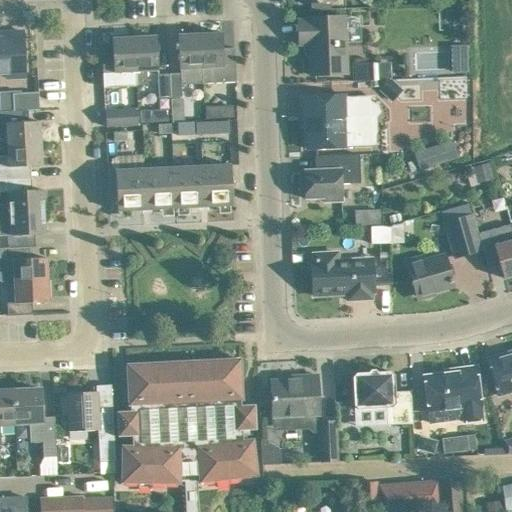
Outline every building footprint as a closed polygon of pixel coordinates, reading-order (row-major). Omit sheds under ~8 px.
[(361,13),(361,30),(374,30),(375,14),(361,13)] [(309,45),(310,75),(347,74),(347,73),(346,73),(344,18),(344,17),(308,18),(308,20),(298,20),(299,45),(309,45)] [(23,31),(5,32),(5,37),(0,37),(0,73),(7,73),(7,78),(25,77),(23,31)] [(236,82),(234,48),(223,49),(222,33),(200,34),(202,84),(236,82)] [(181,73),(169,74),(170,98),(182,97),(181,85),(202,84),(201,68),(200,34),(177,35),(179,69),(180,69),(181,73)] [(156,36),(134,37),(136,72),(136,85),(147,84),(146,71),(158,71),(156,36)] [(136,85),(136,72),(134,37),(112,39),(113,55),(102,56),(103,75),(114,74),(113,73),(125,72),(126,85),(136,85)] [(390,62),(364,63),(354,63),(354,81),(365,81),(391,80),(390,62)] [(467,63),(450,63),(451,73),(467,73),(467,63)] [(170,98),(169,74),(157,75),(158,98),(170,98)] [(12,94),(13,111),(28,110),(28,111),(39,110),(38,92),(12,94)] [(321,96),(301,97),(302,113),(305,113),(305,127),(302,127),(302,128),(304,128),(305,149),(325,148),(345,147),(345,146),(373,145),(372,117),(369,117),(369,97),(345,98),(345,97),(345,95),(321,96)] [(138,126),(137,109),(105,111),(106,127),(138,126)] [(7,145),(41,144),(40,121),(28,122),(28,111),(28,110),(13,111),(0,111),(0,135),(6,135),(7,145)] [(205,122),(206,134),(229,133),(228,121),(205,122)] [(206,134),(205,122),(196,123),(196,135),(206,134)] [(452,140),(446,142),(451,159),(458,157),(452,140)] [(0,179),(28,179),(31,179),(31,166),(42,166),(41,144),(7,145),(7,156),(0,156),(0,179)] [(341,184),(360,183),(359,154),(315,156),(315,157),(329,157),(329,170),(304,171),(305,199),(325,198),(325,202),(341,201),(341,184)] [(488,163),(474,167),(478,182),(493,178),(488,163)] [(233,205),(231,165),(173,169),(176,207),(233,205)] [(175,208),(173,168),(115,171),(118,211),(175,208)] [(29,191),(28,179),(0,179),(0,213),(44,212),(43,190),(29,191)] [(379,209),(371,210),(371,211),(372,225),(380,225),(379,211),(379,209)] [(0,213),(0,248),(29,247),(35,247),(34,235),(45,234),(44,212),(0,213)] [(399,214),(388,217),(390,224),(401,221),(399,214)] [(454,258),(481,250),(471,215),(444,223),(454,258)] [(511,229),(510,224),(478,234),(488,269),(499,266),(503,278),(511,275),(511,229)] [(371,227),(371,243),(391,243),(391,227),(371,227)] [(0,282),(14,282),(48,280),(47,258),(30,259),(29,247),(0,248),(0,282)] [(347,293),(348,300),(372,299),(371,293),(373,293),(372,273),(371,259),(338,261),(337,253),(327,254),(313,254),(313,262),(312,262),(313,296),(334,295),(334,293),(347,293)] [(302,254),(292,254),(292,262),(302,262),(302,254)] [(411,277),(417,296),(453,286),(444,255),(425,261),(423,256),(406,261),(411,277)] [(14,282),(15,303),(7,303),(7,316),(32,315),(32,303),(49,302),(48,280),(14,282)] [(511,354),(505,356),(504,354),(487,359),(498,396),(511,392),(511,354)] [(142,370),(127,371),(129,405),(130,405),(131,411),(139,410),(141,436),(132,436),(133,447),(180,448),(179,482),(184,481),(197,481),(199,481),(195,447),(243,441),(242,431),(240,431),(239,406),(240,405),(240,399),(242,399),(240,365),(226,366),(225,360),(197,361),(198,367),(167,369),(167,363),(141,364),(142,370)] [(457,371),(424,376),(430,423),(463,419),(463,422),(482,420),(476,366),(457,369),(457,371)] [(412,424),(412,411),(411,391),(395,392),(394,375),(390,372),(378,372),(375,375),(371,375),(368,373),(356,373),(352,377),(354,405),(358,409),(390,408),(391,416),(386,416),(387,425),(412,424)] [(318,422),(319,422),(317,375),(299,376),(299,379),(271,381),(273,423),(318,422)] [(96,392),(66,393),(67,413),(68,431),(98,430),(99,462),(115,461),(111,385),(96,386),(96,392)] [(42,442),(43,457),(56,457),(54,417),(42,417),(41,389),(13,390),(15,424),(29,424),(30,443),(42,442)] [(0,444),(1,444),(0,425),(15,424),(13,390),(0,390),(0,444)] [(240,405),(239,406),(240,431),(242,431),(256,430),(255,405),(240,405)] [(118,412),(116,412),(117,437),(132,436),(141,436),(139,410),(131,411),(118,412)] [(475,434),(466,435),(468,451),(476,450),(475,434)] [(419,436),(416,450),(433,455),(437,441),(419,436)] [(511,438),(503,441),(507,454),(511,454),(511,438)] [(243,441),(195,447),(199,481),(200,482),(257,476),(252,440),(243,441)] [(123,447),(122,483),(179,484),(179,482),(180,448),(133,447),(123,447)] [(441,511),(462,511),(460,479),(438,481),(440,509),(441,509),(441,511)] [(198,511),(197,490),(197,481),(184,481),(184,484),(185,487),(185,511),(198,511)] [(378,511),(377,483),(360,484),(361,511),(378,511)] [(419,483),(378,486),(379,511),(408,511),(421,511),(419,483)] [(511,509),(511,483),(501,486),(505,511),(511,509)] [(83,497),(58,498),(58,511),(111,511),(111,498),(83,499),(83,497)] [(26,511),(26,498),(0,499),(0,511),(26,511)] [(40,498),(40,511),(58,511),(58,498),(40,498)] [(501,511),(501,502),(486,504),(487,511),(501,511)]
